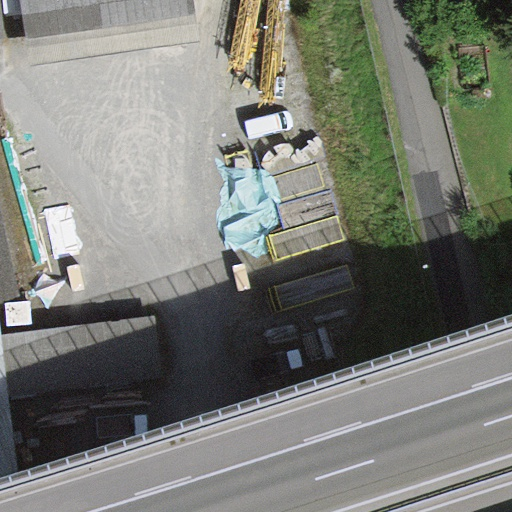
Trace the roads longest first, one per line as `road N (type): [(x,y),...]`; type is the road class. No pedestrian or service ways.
road 1 (residential): [(511,497),(391,0)]
road 2 (motorway): [(511,415),(212,511)]
